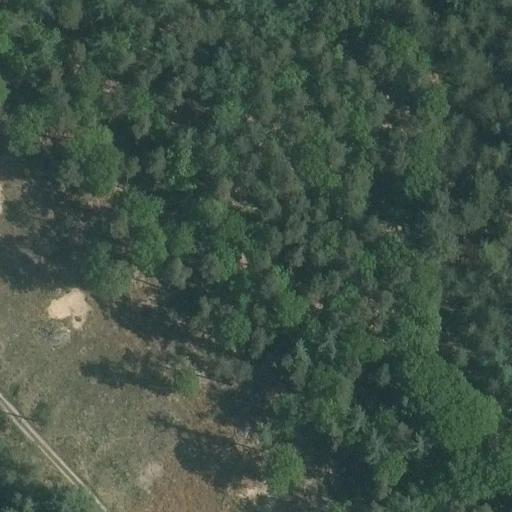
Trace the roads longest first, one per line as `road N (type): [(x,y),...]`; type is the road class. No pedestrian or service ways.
road 1 (track): [(352,0),(416,67),(430,60),(448,0)]
road 2 (track): [(101,511),(0,403)]
